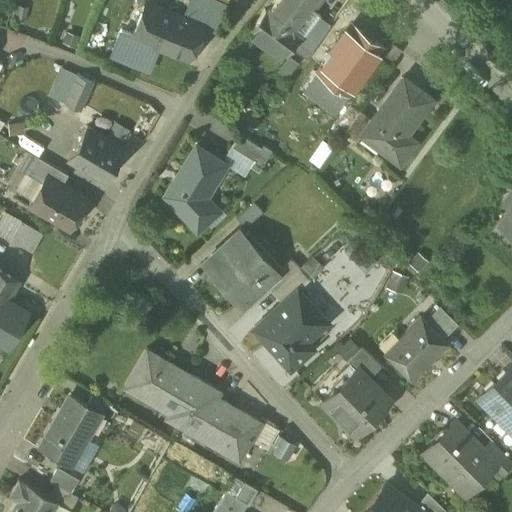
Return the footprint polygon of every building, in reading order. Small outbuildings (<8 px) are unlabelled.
[(226,5),(214,0),(194,0),(188,17),(187,18),(203,25),(215,31),(226,5)] [(294,0),(276,0),(268,11),(264,8),(250,26),(285,54),(300,35),(291,28),(306,9),(294,0)] [(294,0),(306,9),(312,0),(294,0)] [(186,18),(146,2),(132,36),(188,59),(203,25),(187,18),(186,18)] [(383,46),(352,23),(319,67),(350,90),(383,46)] [(79,37),(66,32),(61,46),(74,51),(79,37)] [(391,43),(379,59),(390,66),(401,50),(391,43)] [(120,55),(134,61),(137,54),(123,48),(120,55)] [(134,61),(120,55),(116,66),(130,72),(134,61)] [(378,58),(367,74),(379,82),(390,66),(379,59),(378,58)] [(63,68),(50,96),(64,103),(77,74),(73,72),(63,68)] [(64,103),(80,111),(94,79),(93,79),(92,81),(77,74),(64,103)] [(432,97),(402,75),(391,91),(372,118),(364,129),(384,143),(380,148),(400,162),(417,139),(407,132),(432,97)] [(243,124),(258,125),(260,107),(245,105),(243,124)] [(360,109),(345,130),(357,139),(364,129),(372,118),(360,109)] [(24,122),(8,124),(9,135),(25,133),(24,122)] [(124,150),(86,127),(68,159),(87,171),(106,181),(124,150)] [(261,147),(239,133),(231,146),(254,161),(253,163),(260,168),(272,150),(263,144),(261,147)] [(47,148),(25,135),(19,145),(37,156),(41,158),(47,148)] [(196,145),(180,169),(165,194),(196,229),(218,209),(205,195),(225,163),(196,145)] [(254,161),(231,146),(224,156),(239,169),(245,174),(253,163),(254,161)] [(41,158),(37,156),(27,173),(42,182),(46,176),(62,185),(68,174),(41,158)] [(62,185),(46,176),(42,182),(29,205),(69,228),(86,199),(62,185)] [(511,191),(502,205),(509,209),(497,225),(511,236),(511,191)] [(19,220),(3,212),(0,216),(0,233),(9,238),(19,220)] [(42,233),(19,220),(9,238),(20,245),(31,251),(42,233)] [(277,269),(240,228),(203,262),(241,303),(266,281),(278,270),(277,269)] [(366,247),(355,254),(362,267),(374,261),(366,247)] [(313,254),(300,267),(310,277),(323,265),(313,254)] [(291,257),(277,269),(278,270),(266,281),(274,290),(300,267),(291,257)] [(300,267),(274,290),(282,299),(298,285),(299,287),(310,277),(300,267)] [(0,344),(6,348),(29,309),(9,298),(19,281),(0,270),(0,344)] [(408,276),(390,271),(385,287),(402,293),(408,276)] [(299,287),(298,285),(282,299),(250,328),(288,369),(314,345),(309,340),(330,321),(299,287)] [(452,295),(440,306),(451,317),(462,306),(452,295)] [(451,317),(440,306),(429,318),(446,335),(458,324),(451,317)] [(447,342),(420,316),(384,352),(410,378),(447,342)] [(380,364),(360,344),(347,358),(354,366),(355,365),(367,377),(380,364)] [(204,382),(145,347),(123,385),(167,410),(164,415),(180,424),(204,382)] [(367,377),(355,365),(354,366),(321,398),(354,432),(386,400),(366,380),(368,378),(367,377)] [(509,365),(476,398),(478,399),(482,395),(511,424),(511,372),(508,369),(511,366),(509,365)] [(243,412),(216,396),(219,391),(204,382),(180,424),(194,433),(197,428),(224,444),(221,449),(238,458),(242,452),(249,441),(260,420),(259,420),(243,411),(243,412)] [(77,398),(72,395),(59,416),(57,415),(38,446),(64,461),(73,446),(80,450),(102,413),(87,405),(87,404),(77,398)] [(511,424),(482,395),(478,399),(511,433),(511,424)] [(260,420),(249,441),(265,450),(279,427),(261,417),(259,420),(260,420)] [(454,421),(423,451),(442,471),(446,468),(467,489),(490,467),(491,466),(479,453),(465,439),(468,435),(454,421)] [(224,444),(197,428),(194,433),(221,449),(224,444)] [(294,445),(279,436),(274,443),(278,445),(275,450),(287,458),(294,445)] [(511,464),(511,462),(491,441),(479,453),(491,466),(490,467),(500,476),(511,464)] [(73,446),(64,461),(71,466),(80,450),(73,446)] [(78,479),(57,467),(50,480),(56,484),(71,492),(78,479)] [(49,497),(19,479),(10,495),(17,499),(24,502),(18,511),(52,511),(57,503),(58,502),(49,497)] [(427,511),(418,505),(387,481),(363,511),(427,511)] [(71,492),(56,484),(49,497),(58,502),(57,503),(70,510),(77,496),(71,492)] [(126,491),(116,486),(110,497),(120,502),(126,491)] [(244,502),(226,491),(212,511),(240,511),(246,503),(244,502)] [(446,511),(427,493),(418,505),(427,511),(446,511)] [(17,499),(14,503),(8,511),(18,511),(24,502),(17,499)]
